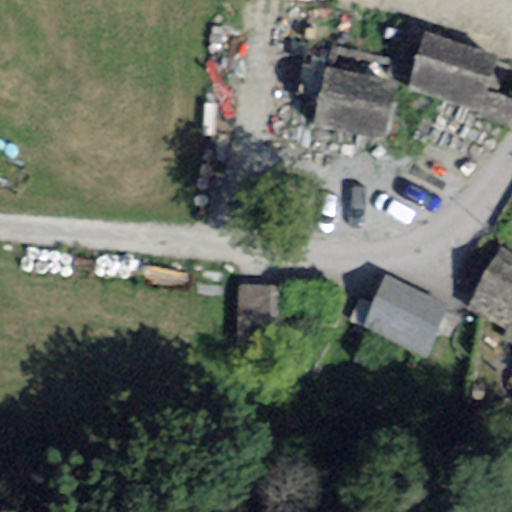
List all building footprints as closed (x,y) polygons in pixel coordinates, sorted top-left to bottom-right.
[(495,54),(423,33),(407,88),(479,109),(495,54)] [(311,127),(383,140),(395,81),(322,68),(311,127)] [(511,255),(500,249),(467,307),(511,332),(511,255)] [(450,304),(384,276),(362,328),(427,356),(450,304)] [(278,289),(238,286),(234,356),(274,358),(278,289)]
